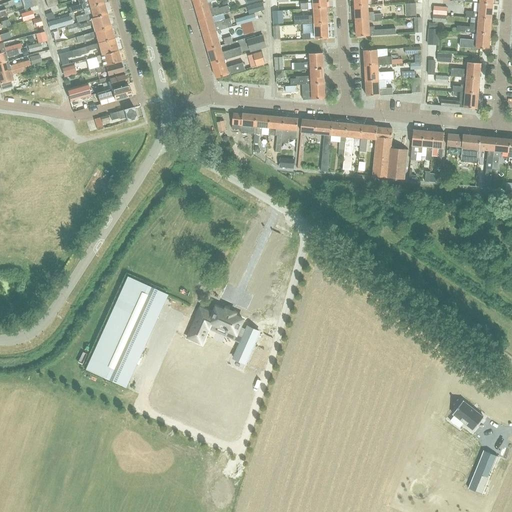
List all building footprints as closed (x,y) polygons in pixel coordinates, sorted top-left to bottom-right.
[(77,0),(79,5),(68,8),(70,13),(104,3),(102,0),(77,0)] [(300,4),(300,5),(300,10),(313,9),(326,9),(325,0),(312,0),(312,3),(307,3),(307,4),(300,4)] [(211,2),(195,7),(199,21),(212,17),(230,12),(228,6),(219,9),(218,8),(215,9),(213,9),(211,2)] [(261,2),(246,6),(249,14),(263,10),(261,2)] [(104,3),(90,7),(91,12),(75,17),(77,23),(107,15),(104,3)] [(406,16),(416,16),(415,3),(405,4),(406,16)] [(466,12),(465,18),(478,19),(492,20),(493,4),(479,3),(479,4),(474,3),(473,12),(466,12)] [(368,12),(368,6),(354,6),(355,21),(368,21),(381,20),(381,14),(374,15),(373,12),(368,12)] [(446,16),(446,8),(434,7),(433,15),(446,16)] [(293,17),(294,25),(314,24),(327,23),(326,9),(313,9),(313,16),(293,17)] [(21,14),(23,21),(34,18),(31,11),(21,14)] [(282,12),(272,12),(272,25),(283,24),(282,12)] [(111,27),(107,15),(77,23),(79,29),(92,25),(94,32),(111,27)] [(254,15),(235,20),(237,26),(241,24),(251,21),(256,20),(254,15)] [(70,24),(67,16),(48,22),(50,30),(70,24)] [(40,17),(32,20),(35,27),(42,25),(40,17)] [(212,17),(199,21),(203,35),(216,31),(232,27),(230,19),(214,23),(212,17)] [(457,26),(456,32),(465,32),(477,34),(491,34),(492,20),(478,19),(478,25),(470,24),(470,27),(457,26)] [(0,28),(10,26),(8,20),(1,22),(2,25),(0,25),(0,28)] [(241,24),(242,30),(244,35),(254,32),(251,21),(241,24)] [(368,21),(355,21),(356,37),(396,34),(395,29),(375,30),(374,27),(369,27),(368,21)] [(76,23),(66,26),(68,32),(78,29),(76,24),(76,23)] [(327,23),(314,24),(314,32),(310,33),(310,34),(302,34),(302,40),(310,39),(314,39),(314,40),(328,39),(327,23)] [(111,27),(94,32),(76,37),(78,42),(96,37),(98,43),(114,39),(111,27)] [(428,30),(428,45),(439,45),(439,31),(428,30)] [(216,31),(203,35),(207,50),(220,46),(216,31)] [(44,32),(35,34),(38,43),(40,43),(46,41),(44,32)] [(460,40),(459,48),(483,49),(489,50),(491,34),(477,34),(476,41),(460,40)] [(266,48),(262,35),(255,38),(256,43),(252,44),(254,51),(266,48)] [(114,39),(98,43),(72,51),(73,57),(88,53),(88,51),(95,49),(95,50),(99,49),(101,55),(118,51),(114,39)] [(0,53),(17,49),(22,48),(20,44),(4,48),(2,43),(0,43),(0,53)] [(42,49),(40,43),(38,43),(28,46),(29,52),(42,49)] [(220,46),(207,50),(212,64),(224,61),(243,56),(240,48),(222,53),(220,46)] [(17,49),(0,53),(0,63),(8,62),(6,57),(8,57),(8,58),(19,55),(17,49)] [(377,50),(363,51),(364,67),(377,66),(391,65),(391,60),(391,57),(387,57),(386,50),(377,50)] [(118,51),(101,55),(97,57),(98,62),(102,61),(103,66),(121,62),(118,51)] [(265,63),(262,51),(252,54),(255,66),(265,63)] [(310,70),(323,69),(322,53),(309,54),(309,63),(293,64),(294,71),(310,70)] [(39,55),(29,58),(31,65),(41,62),(39,55)] [(281,70),(282,70),(282,58),(274,58),(275,70),(281,70)] [(8,62),(0,63),(0,73),(22,68),(30,66),(28,60),(9,66),(8,62)] [(224,61),(212,64),(216,79),(229,76),(245,71),(243,64),(227,68),(224,61)] [(103,66),(95,69),(96,73),(104,71),(103,70),(106,69),(109,77),(124,73),(121,62),(103,66)] [(456,77),(466,78),(480,79),(481,64),(468,63),(467,70),(451,68),(450,77),(456,77)] [(71,65),(60,68),(63,77),(74,74),(71,65)] [(377,66),(364,67),(365,82),(384,81),(391,80),(393,80),(393,71),(391,72),(378,72),(377,66)] [(23,72),(22,68),(0,73),(0,83),(11,81),(13,80),(11,75),(23,72)] [(323,69),(310,70),(310,77),(295,77),(295,79),(290,80),(290,86),(298,85),(300,85),(324,84),(323,69)] [(109,77),(98,80),(100,85),(102,84),(104,91),(127,84),(124,73),(109,77)] [(480,79),(466,78),(466,85),(461,85),(460,87),(453,86),(452,92),(465,93),(479,94),(480,79)] [(419,93),(419,79),(411,79),(411,93),(419,93)] [(11,81),(0,83),(0,86),(1,91),(13,87),(11,81)] [(384,81),(365,82),(366,97),(379,96),(392,95),(392,88),(385,88),(384,81)] [(131,96),(127,84),(104,91),(96,93),(100,105),(131,96)] [(324,84),(301,85),(302,100),(325,99),(324,84)] [(77,87),(67,89),(70,100),(80,98),(77,87)] [(441,100),(440,106),(458,108),(458,107),(463,108),(478,109),(479,94),(465,93),(460,92),(459,102),(458,102),(441,100)] [(127,122),(137,119),(133,107),(109,114),(111,120),(119,118),(119,119),(126,118),(127,122)] [(254,134),(256,115),(242,114),(242,115),(232,114),(231,129),(240,130),(240,133),(254,134)] [(269,129),(270,116),(256,115),(254,134),(254,136),(253,144),(258,144),(259,135),(268,136),(269,129)] [(283,118),(270,116),(269,129),(275,129),(274,136),(276,136),(275,152),(280,153),(281,143),(281,141),(282,133),(282,130),(283,118)] [(100,117),(94,119),(97,130),(103,128),(101,122),(100,117)] [(281,141),(281,143),(287,143),(288,139),(296,140),(298,120),(298,119),(284,118),(283,117),(282,130),(282,133),(281,141)] [(331,136),(332,122),(316,121),(316,122),(301,120),(300,132),(315,134),(324,135),(320,171),(327,172),(331,136)] [(224,121),(217,122),(219,132),(226,130),(224,121)] [(332,122),(331,136),(340,137),(339,150),(345,150),(347,124),(332,122)] [(352,157),(354,138),(360,139),(362,125),(347,124),(345,150),(344,156),(343,170),(351,171),(352,157)] [(360,139),(359,151),(365,152),(366,139),(376,140),(376,138),(376,128),(376,126),(362,125),(360,139)] [(391,129),(376,128),(376,138),(391,139),(391,129)] [(412,130),(411,160),(417,161),(417,153),(422,153),(422,149),(422,148),(423,131),(412,130)] [(423,131),(422,148),(427,148),(426,161),(431,161),(432,156),(432,149),(433,132),(423,131)] [(432,149),(432,156),(438,157),(437,161),(441,161),(442,161),(443,134),(443,133),(433,132),(432,149)] [(447,134),(446,146),(462,148),(463,136),(447,134)] [(462,148),(460,161),(466,161),(478,162),(478,155),(479,150),(480,136),(463,135),(463,136),(462,148)] [(480,136),(479,150),(488,150),(487,156),(486,168),(492,169),(492,164),(495,138),(480,136)] [(376,138),(376,140),(372,177),(404,180),(407,150),(390,149),(391,139),(376,138)] [(492,164),(492,169),(498,170),(498,165),(499,157),(502,157),(502,152),(509,152),(510,139),(495,138),(492,164)] [(229,153),(226,158),(231,161),(234,157),(229,153)] [(285,158),(284,168),(293,169),(294,159),(285,158)] [(167,295),(128,277),(86,370),(125,388),(167,295)] [(200,309),(188,338),(201,344),(208,329),(210,323),(218,326),(216,331),(227,335),(229,331),(236,334),(237,333),(243,336),(240,343),(233,358),(246,363),(259,332),(247,327),(246,330),(239,327),(243,320),(234,316),(235,314),(226,310),(225,312),(216,308),(213,314),(200,309)] [(463,401),(452,414),(454,415),(464,423),(473,430),(483,417),(463,401)] [(481,458),(468,489),(482,494),(495,464),(481,458)]
